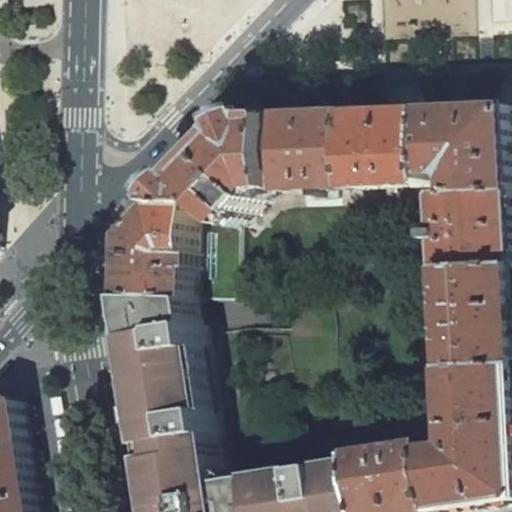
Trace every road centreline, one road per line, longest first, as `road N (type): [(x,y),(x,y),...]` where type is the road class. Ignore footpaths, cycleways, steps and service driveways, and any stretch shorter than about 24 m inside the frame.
road 1 (residential): [(213,86),(511,73)]
road 2 (secondary): [(82,239),(80,349),(105,511)]
road 3 (secondary): [(82,239),(124,178),(213,86)]
road 4 (secondary): [(85,39),(82,239)]
road 5 (secondary): [(0,349),(82,239)]
